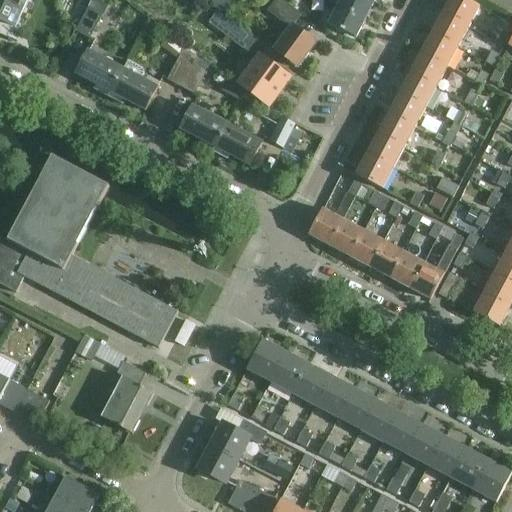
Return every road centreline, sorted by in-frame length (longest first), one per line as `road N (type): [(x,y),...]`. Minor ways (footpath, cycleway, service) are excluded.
road 1 (unclassified): [(288,222),(0,76)]
road 2 (unclassified): [(251,300),(511,439)]
road 3 (unclassified): [(511,376),(276,249)]
road 4 (residential): [(412,0),(288,222)]
road 5 (residential): [(148,498),(251,300)]
